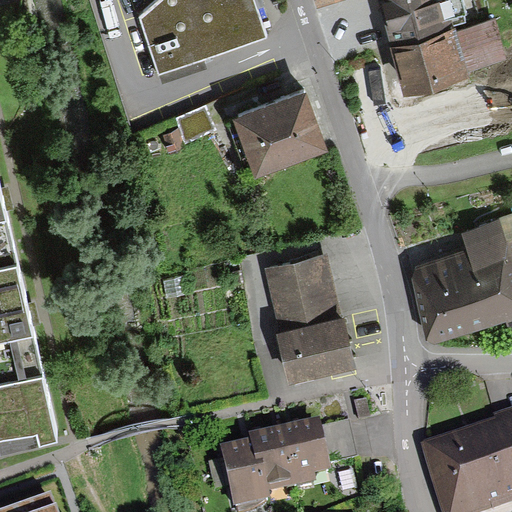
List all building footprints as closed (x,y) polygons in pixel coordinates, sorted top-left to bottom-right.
[(160,0),(140,18),(159,74),(268,37),(255,0),(160,0)] [(462,0),(378,0),(390,41),(454,23),(468,19),(462,0)] [(454,23),(390,41),(403,94),(463,75),(461,66),(503,53),(493,20),(456,31),(454,23)] [(328,149),(304,88),(229,117),(253,178),(328,149)] [(210,103),(179,115),(189,139),(219,128),(210,103)] [(0,441),(62,426),(44,353),(18,243),(0,169),(0,441)] [(511,234),(430,258),(408,264),(430,340),(511,316),(511,234)] [(322,257),(266,270),(292,382),(356,367),(344,318),(337,320),(322,257)] [(511,410),(451,431),(419,441),(442,511),(472,511),(498,504),(511,498),(511,410)] [(220,443),(233,503),(271,495),(270,490),(315,479),(314,471),(332,467),(321,415),(300,420),(282,424),(250,431),(251,436),(238,439),(220,443)]
